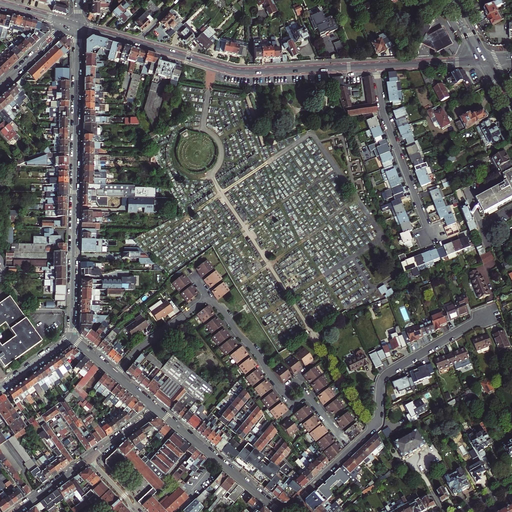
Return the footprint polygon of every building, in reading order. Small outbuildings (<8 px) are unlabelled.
[(276,11),(271,0),(256,0),(256,1),(258,5),(262,4),(265,5),(266,8),(265,9),(268,15),(276,11)] [(488,8),(491,14),(500,10),(502,8),(500,4),(501,4),(505,2),(507,0),(499,0),(499,1),(490,5),(487,7),(488,8)] [(68,13),(68,9),(62,7),(60,7),(61,3),(68,4),(68,1),(64,1),(55,1),(53,7),(52,11),(65,15),(68,13)] [(153,4),(150,1),(144,7),(146,10),(153,4)] [(296,3),(293,4),(298,15),(301,14),(296,3)] [(360,7),(362,11),(370,7),(368,3),(360,7)] [(104,5),(91,4),(91,13),(93,15),(95,15),(99,15),(99,9),(108,9),(108,5),(104,5)] [(120,5),(119,7),(111,14),(114,16),(117,19),(126,11),(125,10),(128,6),(126,4),(123,8),(120,5)] [(126,11),(117,19),(119,22),(122,25),(138,10),(136,8),(129,14),(126,11)] [(492,17),(496,22),(507,16),(506,15),(503,16),(501,12),(500,10),(491,14),(492,17)] [(176,16),(171,11),(161,20),(163,22),(162,24),(165,27),(166,28),(168,27),(171,29),(174,33),(176,31),(182,25),(174,18),(176,16)] [(141,33),(152,22),(144,13),(134,24),(137,27),(136,28),(138,30),(141,33)] [(0,14),(0,36),(5,38),(7,30),(10,18),(3,16),(0,14)] [(12,29),(16,16),(13,16),(11,15),(10,18),(7,30),(12,31),(12,29)] [(17,30),(21,18),(18,17),(16,16),(12,29),(15,29),(17,30)] [(328,33),(335,30),(329,17),(322,20),(320,19),(316,21),(316,23),(317,26),(311,29),(314,36),(318,35),(318,36),(321,35),(323,34),(323,33),(327,32),(328,33)] [(22,32),(22,31),(25,19),(23,18),(21,18),(17,30),(20,31),(19,33),(22,33),(22,32)] [(27,33),(28,30),(31,20),(28,20),(25,19),(22,31),(27,33)] [(31,20),(28,30),(33,31),(36,22),(34,21),(31,20)] [(213,20),(208,26),(211,29),(217,24),(213,20)] [(27,33),(26,34),(34,43),(36,41),(43,34),(38,30),(39,27),(40,23),(36,22),(33,31),(29,34),(27,33)] [(40,23),(39,27),(42,27),(41,30),(45,32),(46,28),(48,29),(48,25),(44,24),(40,23)] [(182,25),(176,31),(182,36),(184,39),(182,41),(185,44),(190,40),(195,35),(184,23),(182,25)] [(294,23),(284,28),(288,39),(291,45),(298,42),(300,41),(300,40),(306,37),(301,27),(297,29),(294,23)] [(205,28),(202,31),(197,36),(194,39),(198,42),(201,46),(208,39),(210,37),(205,31),(206,30),(205,28)] [(428,36),(425,34),(419,44),(435,53),(444,48),(451,44),(442,28),(428,36)] [(19,36),(30,47),(32,45),(34,43),(26,34),(25,34),(23,35),(22,33),(19,33),(17,34),(19,36)] [(84,47),(90,47),(102,48),(105,40),(96,37),(90,35),(84,40),(84,47)] [(19,43),(26,50),(28,49),(30,47),(19,36),(18,38),(21,42),(19,43)] [(393,47),(388,36),(375,42),(374,40),(370,42),(369,40),(367,41),(373,55),(378,53),(378,54),(381,53),(384,52),(384,51),(393,47)] [(66,52),(69,49),(69,39),(62,37),(61,39),(58,41),(59,42),(57,44),(60,48),(61,47),(66,52)] [(229,53),(232,43),(219,40),(220,37),(219,37),(217,38),(215,50),(222,52),(229,53)] [(270,38),(270,42),(271,58),(275,58),(280,58),(280,54),(280,50),(280,47),(275,47),(275,37),(270,38)] [(214,40),(212,39),(210,41),(208,39),(201,46),(204,48),(205,50),(216,40),(215,39),(214,40)] [(288,39),(280,43),(280,47),(280,50),(285,48),(287,48),(291,57),(295,55),(291,45),(288,39)] [(105,40),(102,48),(101,50),(102,52),(107,54),(111,42),(107,41),(105,40)] [(246,43),(232,40),(232,43),(246,46),(245,50),(247,50),(246,43)] [(344,52),(339,40),(332,43),(337,55),(344,52)] [(14,47),(22,54),(24,52),(26,50),(19,43),(17,45),(14,41),(11,44),(14,47)] [(22,81),(26,81),(35,81),(49,68),(66,52),(61,47),(60,48),(57,44),(59,42),(58,41),(49,50),(27,71),(20,78),(22,81)] [(113,42),(111,42),(107,54),(106,59),(112,61),(113,58),(117,43),(113,42)] [(265,48),(259,48),(260,58),(266,58),(271,58),(270,42),(266,42),(265,44),(265,48)] [(19,57),(22,54),(14,47),(11,44),(11,43),(6,48),(8,50),(16,58),(17,59),(19,57)] [(119,59),(123,45),(119,44),(117,43),(113,58),(116,59),(116,58),(119,59)] [(245,57),(247,50),(245,50),(246,46),(232,43),(229,53),(237,55),(245,57)] [(126,58),(129,47),(125,46),(123,45),(119,59),(125,61),(126,60),(126,58)] [(135,60),(138,50),(133,48),(129,47),(126,58),(135,60)] [(12,62),(16,58),(8,50),(0,57),(0,70),(2,73),(8,67),(7,67),(12,62)] [(142,65),(146,52),(142,51),(138,50),(135,60),(134,62),(132,68),(135,68),(136,64),(137,62),(141,63),(141,65),(142,65)] [(149,66),(152,54),(149,53),(146,52),(142,65),(140,72),(145,74),(147,65),(149,66)] [(153,74),(157,61),(158,56),(155,55),(152,54),(149,66),(147,73),(151,74),(149,81),(151,82),(151,81),(153,74)] [(169,65),(157,61),(153,74),(169,79),(173,66),(169,65)] [(83,71),(83,77),(94,77),(94,65),(83,65),(83,71)] [(176,67),(173,66),(169,79),(168,84),(174,86),(180,68),(176,67)] [(54,68),(54,81),(69,81),(69,76),(69,68),(54,68)] [(450,87),(451,87),(463,81),(467,89),(472,86),(467,76),(464,70),(457,70),(452,73),(453,76),(450,77),(453,82),(451,83),(450,81),(448,82),(450,87)] [(433,84),(428,71),(421,72),(427,87),(433,84)] [(398,90),(403,90),(401,80),(399,81),(397,73),(388,74),(389,81),(387,82),(387,84),(388,92),(398,90)] [(332,82),(342,106),(345,115),(363,113),(371,112),(376,111),(371,76),(367,76),(364,76),(368,103),(351,106),(348,95),(349,94),(348,83),(343,83),(343,77),(331,78),(332,80),(332,82)] [(125,97),(127,97),(133,99),(138,79),(134,78),(131,77),(125,97)] [(25,87),(26,81),(22,81),(20,78),(18,79),(16,81),(22,87),(25,87)] [(157,83),(151,81),(151,82),(143,108),(154,130),(154,131),(157,122),(150,108),(157,83)] [(449,95),(442,82),(441,83),(434,87),(442,100),(449,95)] [(11,86),(9,88),(16,96),(23,103),(26,101),(22,97),(24,94),(13,84),(11,86)] [(16,96),(9,88),(6,90),(4,92),(20,109),(22,107),(14,98),(16,96)] [(398,90),(388,92),(389,98),(390,102),(392,101),(393,105),(402,104),(401,100),(400,101),(398,90)] [(9,104),(15,110),(16,109),(18,111),(20,109),(4,92),(2,95),(0,96),(0,97),(7,105),(9,104)] [(7,105),(0,97),(0,108),(12,120),(14,118),(7,110),(9,108),(7,105)] [(435,106),(427,110),(433,121),(438,119),(442,127),(450,122),(443,110),(442,108),(437,111),(435,108),(436,107),(435,106)] [(62,118),(68,118),(68,113),(68,108),(52,107),(47,107),(47,111),(50,111),(50,110),(51,110),(51,113),(58,113),(63,113),(63,115),(62,115),(62,118)] [(0,117),(3,121),(7,125),(12,120),(0,108),(0,117)] [(402,109),(394,112),(396,118),(395,119),(397,122),(399,129),(409,125),(405,115),(402,109)] [(52,118),(58,118),(58,113),(51,113),(51,110),(50,110),(50,111),(47,111),(46,118),(52,118)] [(467,128),(474,124),(481,120),(487,117),(486,115),(488,114),(487,113),(486,111),(484,111),(483,110),(477,113),(476,113),(472,115),(470,111),(461,116),(467,128)] [(374,121),(371,112),(363,113),(369,129),(378,126),(376,122),(375,120),(374,121)] [(482,138),(498,130),(497,128),(498,128),(496,125),(495,126),(494,124),(493,123),(492,123),(490,120),(483,124),(481,120),(474,124),(482,138)] [(7,125),(3,121),(0,124),(0,132),(8,141),(12,138),(14,141),(19,137),(7,125)] [(97,122),(82,122),(82,129),(82,135),(97,135),(97,122)] [(415,141),(413,136),(409,125),(399,129),(401,134),(402,136),(403,136),(404,140),(406,139),(408,144),(415,141)] [(379,130),(378,126),(369,129),(374,143),(382,140),(379,132),(380,132),(379,130)] [(154,131),(154,130),(144,136),(145,139),(155,133),(154,131)] [(498,131),(498,130),(482,138),(486,144),(487,144),(490,142),(491,144),(492,143),(493,144),(495,143),(496,144),(500,142),(501,140),(500,138),(501,137),(501,135),(500,134),(501,133),(499,130),(498,131)] [(378,156),(388,152),(387,149),(383,139),(382,140),(374,143),(369,145),(371,151),(374,149),(377,156),(378,156)] [(410,157),(419,153),(415,141),(408,144),(406,145),(408,149),(407,150),(408,151),(410,157)] [(497,167),(510,160),(508,156),(507,154),(507,153),(506,152),(504,151),(503,151),(501,152),(501,153),(492,158),(497,167)] [(382,160),(385,168),(392,165),(390,160),(391,160),(390,158),(388,152),(378,156),(380,160),(382,160)] [(54,166),(67,166),(67,163),(67,158),(67,153),(54,153),(52,153),(51,153),(49,153),(45,155),(39,157),(31,160),(24,162),(25,165),(45,165),(45,157),(53,157),(54,157),(54,166)] [(415,168),(424,164),(419,153),(410,157),(412,162),(413,163),(415,168)] [(442,160),(444,164),(446,163),(447,164),(456,159),(456,157),(454,154),(442,160)] [(484,161),(482,157),(473,162),(475,166),(484,161)] [(504,174),(511,169),(511,163),(510,160),(497,167),(496,168),(501,175),(504,174)] [(424,164),(415,168),(417,172),(416,172),(417,174),(419,179),(433,174),(430,167),(429,168),(427,163),(424,164)] [(385,168),(390,180),(398,177),(396,172),(395,170),(395,171),(392,165),(385,168)] [(511,169),(504,174),(508,181),(476,198),(484,213),(511,197),(511,169)] [(435,181),(433,174),(419,179),(421,183),(422,187),(435,181)] [(393,188),(401,185),(400,181),(398,177),(390,180),(393,188)] [(81,190),(81,196),(106,196),(154,197),(154,186),(133,186),(133,184),(101,184),(99,184),(98,184),(92,184),(82,183),(81,190)] [(403,190),(401,185),(393,188),(390,189),(387,191),(390,198),(396,195),(398,199),(404,197),(403,193),(404,193),(403,190)] [(434,201),(443,198),(438,185),(429,189),(432,195),(434,201)] [(95,201),(97,206),(106,206),(106,196),(81,196),(81,203),(81,206),(86,206),(86,201),(95,201)] [(446,206),(443,198),(434,201),(436,206),(437,210),(446,206)] [(397,216),(406,213),(405,209),(401,199),(381,207),(383,212),(391,209),(394,217),(397,216)] [(467,203),(460,206),(462,211),(470,232),(476,229),(473,221),(474,221),(467,203)] [(445,217),(450,215),(446,206),(437,210),(439,215),(441,219),(445,217)] [(401,224),(408,221),(407,219),(408,218),(407,216),(406,213),(397,216),(401,224)] [(456,223),(453,214),(450,215),(445,217),(448,226),(452,235),(461,232),(458,222),(456,223)] [(25,220),(25,227),(65,228),(66,222),(66,217),(56,217),(56,221),(25,220)] [(409,231),(412,230),(411,227),(410,224),(409,225),(408,221),(401,224),(404,233),(409,231)] [(81,233),(81,238),(95,239),(95,228),(81,228),(81,233)] [(52,229),(42,229),(42,237),(32,237),(32,244),(59,244),(59,237),(52,237),(52,229)] [(410,235),(409,231),(404,233),(401,234),(406,248),(412,246),(410,241),(411,240),(410,238),(411,237),(410,235)] [(463,249),(464,252),(469,250),(468,247),(470,246),(467,237),(464,238),(459,240),(463,249)] [(97,239),(95,239),(81,238),(81,244),(80,251),(95,251),(95,242),(97,242),(97,239)] [(463,249),(459,240),(455,242),(452,243),(455,252),(463,249)] [(455,252),(452,243),(444,246),(437,249),(440,258),(455,252)] [(32,244),(12,244),(5,244),(5,251),(13,252),(51,252),(65,252),(65,248),(65,244),(59,244),(32,244)] [(479,256),(485,253),(484,248),(483,249),(481,245),(476,247),(479,256)] [(13,252),(5,251),(5,260),(13,260),(13,257),(13,252)] [(422,255),(425,264),(426,266),(434,263),(433,261),(437,259),(434,251),(430,253),(430,252),(427,253),(422,255)] [(479,256),(482,263),(492,257),(490,254),(489,251),(485,253),(479,256)] [(46,263),(46,267),(65,267),(65,260),(65,252),(51,252),(51,262),(48,262),(46,263)] [(138,258),(138,263),(154,264),(143,252),(122,252),(122,254),(122,257),(138,258)] [(418,267),(414,258),(410,259),(406,261),(405,259),(408,258),(406,253),(399,256),(405,271),(413,268),(415,272),(419,270),(418,267)] [(418,267),(425,264),(422,255),(418,256),(414,258),(418,267)] [(206,260),(195,268),(198,272),(198,271),(199,272),(200,273),(199,273),(201,276),(212,267),(206,260)] [(207,284),(210,287),(221,279),(215,271),(204,280),(206,283),(207,282),(207,283),(208,284),(207,284)] [(469,274),(478,299),(483,297),(489,295),(482,276),(479,277),(477,271),(469,274)] [(185,278),(182,275),(172,284),(178,291),(189,282),(187,279),(186,280),(185,279),(185,278)] [(101,289),(109,289),(124,289),(135,290),(136,278),(120,277),(120,280),(80,279),(80,283),(101,284),(101,289)] [(184,299),(195,290),(192,287),(191,287),(190,286),(191,285),(189,282),(178,291),(184,299)] [(221,282),(211,291),(214,295),(214,294),(215,295),(215,296),(214,296),(217,299),(228,290),(221,282)] [(64,289),(64,286),(49,286),(49,292),(54,292),(54,300),(64,300),(64,289)] [(386,299),(394,295),(391,289),(387,291),(385,286),(378,289),(381,296),(383,295),(386,299)] [(458,303),(454,304),(459,317),(463,315),(468,314),(465,305),(468,304),(464,295),(460,297),(461,298),(456,300),(458,303)] [(0,363),(3,368),(40,341),(8,296),(0,301),(0,363)] [(172,310),(165,300),(149,312),(155,319),(159,317),(161,315),(162,317),(172,310)] [(96,348),(111,330),(112,329),(139,306),(135,301),(123,311),(108,324),(102,331),(105,334),(104,336),(101,333),(91,344),(93,346),(96,348)] [(459,317),(454,304),(445,308),(446,313),(442,314),(446,322),(453,319),(459,317)] [(202,323),(213,314),(210,311),(209,311),(208,310),(210,309),(207,306),(196,315),(202,323)] [(431,322),(435,332),(440,330),(439,328),(442,327),(447,325),(442,314),(430,319),(431,322)] [(79,323),(79,325),(90,325),(90,322),(93,322),(93,321),(96,321),(96,315),(79,315),(79,317),(79,323)] [(125,328),(131,337),(138,332),(147,325),(140,315),(134,319),(135,321),(125,328)] [(219,322),(216,318),(205,327),(212,335),(223,326),(221,323),(220,324),(219,323),(218,322),(219,322)] [(94,333),(90,330),(83,337),(87,340),(91,344),(101,333),(102,331),(108,324),(104,320),(94,333)] [(430,334),(436,332),(435,332),(431,322),(423,325),(424,326),(419,328),(422,336),(422,337),(427,335),(428,335),(430,334)] [(80,334),(83,337),(90,330),(90,325),(79,325),(79,333),(80,333),(80,334)] [(400,333),(398,326),(395,328),(396,332),(389,334),(392,340),(389,341),(390,344),(392,349),(393,350),(397,349),(399,350),(400,350),(402,350),(406,348),(405,344),(400,333)] [(419,328),(418,326),(400,333),(405,344),(410,342),(414,341),(416,340),(416,339),(418,338),(422,336),(419,328)] [(224,332),(222,329),(210,338),(217,346),(225,339),(223,336),(225,334),(224,333),(223,332),(224,332)] [(111,330),(96,348),(98,350),(101,352),(109,342),(116,334),(111,330)] [(510,346),(502,331),(497,334),(492,336),(499,352),(510,346)] [(472,342),(477,353),(489,348),(489,347),(492,346),(488,336),(484,337),(480,338),(472,342)] [(117,348),(114,346),(106,356),(108,358),(110,360),(119,350),(126,342),(124,340),(117,348)] [(226,341),(218,348),(224,356),(236,347),(233,344),(232,343),(231,342),(229,344),(226,341)] [(113,345),(109,342),(101,352),(103,354),(106,356),(114,346),(115,345),(114,343),(113,345)] [(375,350),(367,353),(375,368),(382,365),(380,362),(386,359),(390,357),(391,356),(389,353),(390,353),(389,350),(392,349),(390,344),(387,345),(387,346),(382,348),(382,350),(376,352),(375,350)] [(79,362),(84,357),(72,347),(69,348),(65,351),(61,353),(65,360),(67,359),(65,357),(70,354),(77,360),(79,362)] [(235,365),(246,356),(243,352),(242,353),(242,352),(241,351),(242,351),(240,348),(229,357),(235,365)] [(308,362),(311,360),(303,349),(295,355),(303,366),(306,364),(306,363),(306,362),(307,362),(308,362)] [(124,354),(119,350),(110,360),(113,362),(115,364),(124,354)] [(457,353),(450,356),(454,366),(468,361),(464,350),(457,353)] [(367,364),(361,351),(357,354),(357,355),(346,361),(350,370),(358,366),(362,364),(363,366),(367,364)] [(65,360),(61,353),(59,355),(56,356),(64,367),(68,364),(65,360)] [(140,355),(125,372),(127,374),(130,376),(133,372),(132,372),(136,368),(140,364),(141,362),(145,358),(147,361),(150,363),(153,366),(154,367),(156,368),(159,370),(163,366),(148,354),(146,357),(145,356),(144,358),(140,355)] [(64,367),(56,356),(54,358),(52,360),(60,370),(64,367)] [(168,378),(184,392),(191,397),(195,401),(197,402),(200,405),(213,390),(172,356),(163,366),(159,370),(159,371),(163,374),(165,376),(168,378)] [(438,372),(454,366),(450,356),(442,358),(435,361),(438,372)] [(86,359),(84,357),(79,362),(77,360),(71,368),(75,374),(79,370),(81,368),(88,360),(86,359)] [(284,363),(293,374),(296,371),(296,370),(297,369),(298,370),(301,368),(292,357),(284,363)] [(250,362),(248,359),(237,368),(243,375),(254,367),(252,364),(251,364),(250,364),(250,363),(250,362)] [(50,361),(48,362),(57,374),(58,373),(57,372),(60,370),(52,360),(50,361)] [(90,362),(88,360),(81,368),(86,372),(92,364),(90,362)] [(57,374),(48,362),(47,363),(45,365),(52,375),(55,374),(57,376),(58,375),(57,374)] [(82,386),(97,368),(92,364),(86,372),(84,374),(77,382),(82,386)] [(135,380),(143,371),(147,366),(145,364),(144,364),(141,368),(140,367),(141,365),(140,364),(136,368),(132,372),(133,372),(130,376),(132,378),(135,380)] [(52,375),(45,365),(43,366),(41,368),(48,378),(52,375)] [(308,378),(310,381),(322,372),(315,365),(307,371),(309,374),(307,376),(308,377),(309,378),(308,378)] [(410,378),(413,385),(430,378),(429,375),(433,374),(430,365),(426,367),(426,366),(417,370),(408,373),(410,378)] [(285,379),(289,377),(280,366),(272,372),(281,383),(284,381),(283,380),(284,379),(285,379)] [(38,369),(36,371),(44,382),(45,383),(46,382),(45,381),(49,379),(48,378),(41,368),(38,369)] [(251,386),(262,378),(259,374),(259,375),(258,374),(258,373),(259,372),(256,369),(245,378),(251,386)] [(44,382),(36,371),(34,373),(31,374),(37,382),(39,381),(41,384),(44,382)] [(147,375),(143,371),(135,380),(137,382),(139,384),(147,375)] [(99,377),(93,384),(92,387),(99,393),(101,392),(102,391),(103,392),(104,391),(112,381),(107,377),(103,373),(99,377)] [(39,386),(37,382),(31,374),(29,376),(26,378),(32,386),(34,384),(37,388),(39,386)] [(152,379),(147,375),(139,384),(142,386),(144,388),(152,380),(152,379)] [(319,390),(327,383),(321,376),(310,385),(312,388),(313,387),(313,388),(314,389),(317,387),(319,390)] [(24,380),(21,382),(27,389),(29,388),(31,392),(32,391),(34,389),(32,386),(26,378),(24,380)] [(180,398),(184,392),(168,378),(164,383),(153,396),(161,403),(170,410),(180,398)] [(391,384),(394,391),(396,390),(397,394),(405,391),(410,389),(414,387),(413,385),(410,378),(406,379),(406,378),(400,380),(391,384)] [(45,383),(48,388),(53,385),(49,379),(45,381),(46,382),(45,383)] [(159,379),(156,383),(148,392),(151,394),(153,396),(164,383),(159,379)] [(488,379),(481,384),(488,395),(495,391),(488,379)] [(148,392),(156,383),(152,380),(144,388),(146,390),(148,392)] [(39,386),(44,392),(48,388),(45,383),(44,382),(41,384),(39,381),(37,382),(39,386)] [(114,383),(112,381),(104,391),(108,394),(116,385),(114,383)] [(267,384),(264,381),(253,389),(260,397),(271,388),(269,385),(268,386),(267,385),(266,384),(267,384)] [(27,389),(21,382),(19,383),(16,385),(22,393),(24,397),(27,395),(30,393),(27,389)] [(40,397),(45,393),(44,392),(39,386),(37,388),(34,384),(32,386),(34,389),(38,394),(39,395),(40,397)] [(14,387),(12,389),(17,396),(20,400),(22,398),(20,394),(22,393),(16,385),(14,387)] [(119,387),(116,385),(108,394),(106,397),(104,399),(106,401),(108,399),(110,401),(114,397),(121,389),(119,387)] [(78,390),(74,387),(73,387),(72,389),(79,394),(83,398),(84,399),(88,394),(80,388),(78,390)] [(248,398),(244,392),(240,387),(238,389),(241,391),(238,394),(246,401),(247,399),(248,398)] [(326,388),(316,397),(319,400),(320,400),(320,401),(319,402),(322,405),(333,396),(326,388)] [(8,394),(9,395),(10,396),(15,403),(17,401),(15,398),(17,396),(12,389),(9,390),(7,392),(7,393),(8,394)] [(69,393),(74,397),(75,398),(79,394),(72,389),(70,391),(67,394),(68,395),(69,393)] [(116,402),(125,392),(123,390),(121,389),(114,397),(117,399),(115,401),(116,402)] [(115,405),(118,408),(129,395),(127,394),(125,392),(116,402),(117,403),(115,405)] [(191,397),(184,392),(180,398),(186,403),(191,397)] [(267,408),(278,400),(275,396),(274,397),(274,396),(273,395),(274,395),(272,392),(261,400),(267,408)] [(233,395),(232,396),(242,405),(244,403),(246,401),(238,394),(236,397),(233,395)] [(122,411),(133,398),(131,397),(129,395),(118,408),(121,411),(122,411)] [(241,406),(242,405),(232,396),(231,397),(234,399),(232,402),(239,408),(241,406)] [(31,401),(30,402),(40,415),(44,413),(33,397),(30,399),(31,401)] [(191,407),(195,401),(191,397),(186,403),(191,407)] [(135,400),(133,398),(122,411),(125,415),(136,402),(135,400)] [(183,408),(186,403),(180,398),(170,410),(173,412),(176,415),(183,408)] [(328,412),(330,415),(341,407),(335,399),(324,408),(326,411),(327,410),(328,411),(328,412)] [(412,401),(403,406),(405,410),(406,412),(408,411),(409,413),(405,415),(410,424),(418,420),(416,416),(427,410),(421,399),(414,404),(412,401)] [(5,400),(0,402),(0,404),(3,408),(8,404),(7,402),(6,401),(5,400)] [(61,407),(61,408),(66,404),(64,402),(63,400),(57,403),(59,405),(60,406),(61,407)] [(191,407),(187,411),(180,419),(183,421),(185,423),(191,415),(189,413),(190,411),(190,412),(191,410),(191,409),(194,406),(197,402),(195,401),(191,407)] [(143,407),(136,402),(125,415),(128,419),(143,409),(143,408),(143,407)] [(227,402),(226,403),(236,412),(238,410),(239,408),(232,402),(230,404),(227,402)] [(253,411),(256,407),(253,404),(251,406),(247,402),(244,406),(249,410),(250,408),(253,411)] [(228,407),(226,409),(234,415),(235,414),(236,412),(226,403),(225,405),(228,407)] [(282,406),(280,403),(269,411),(275,419),(286,410),(284,407),(283,408),(282,407),(282,406)] [(8,404),(3,408),(6,413),(11,409),(10,406),(8,404)] [(66,404),(61,408),(62,409),(65,413),(70,409),(68,407),(66,404)] [(200,405),(192,414),(191,415),(185,423),(190,427),(195,431),(206,418),(200,413),(203,410),(202,407),(200,405)] [(53,406),(48,410),(53,416),(55,415),(58,413),(56,410),(53,406)] [(306,409),(304,406),(293,415),(299,423),(307,416),(305,413),(307,411),(307,410),(306,409)] [(262,415),(256,407),(253,411),(250,408),(249,410),(259,418),(260,417),(262,415)] [(118,408),(116,411),(124,422),(127,420),(128,419),(125,415),(122,411),(121,411),(118,408)] [(180,419),(187,411),(183,408),(176,415),(178,417),(180,419)] [(6,413),(9,417),(15,414),(13,411),(11,409),(6,413)] [(58,413),(61,417),(62,418),(66,415),(65,413),(62,409),(58,413)] [(70,409),(65,413),(66,415),(68,418),(73,414),(71,412),(70,409)] [(221,409),(220,410),(231,419),(232,417),(234,415),(226,409),(224,411),(221,409)] [(53,416),(48,410),(44,413),(49,419),(51,418),(53,416)] [(222,414),(220,416),(228,422),(229,420),(231,419),(220,410),(219,412),(222,414)] [(251,414),(249,416),(256,422),(257,420),(259,418),(249,410),(248,411),(251,414)] [(124,422),(116,411),(112,415),(120,425),(123,423),(124,422)] [(6,413),(1,416),(3,419),(4,421),(9,417),(6,413)] [(40,416),(43,420),(45,422),(48,420),(49,419),(44,413),(40,415),(40,416)] [(206,418),(195,431),(197,433),(200,435),(209,423),(206,421),(212,415),(210,413),(206,418)] [(242,418),(243,417),(238,413),(234,418),(241,424),(243,423),(240,421),(242,419),(242,418)] [(345,413),(335,422),(337,425),(338,425),(339,426),(338,427),(340,430),(352,421),(345,413)] [(15,414),(9,417),(13,422),(18,418),(16,416),(15,414)] [(71,422),(72,423),(77,420),(75,417),(73,414),(68,418),(71,422)] [(112,414),(108,417),(116,428),(118,426),(120,425),(112,415),(112,414)] [(71,422),(68,418),(66,415),(62,418),(65,422),(67,425),(71,422)] [(244,415),(243,417),(253,426),(254,424),(256,422),(249,416),(247,418),(244,415)] [(219,421),(225,426),(226,424),(228,422),(220,416),(218,418),(216,416),(215,417),(219,421)] [(9,417),(4,421),(6,423),(7,425),(13,422),(9,417)] [(94,431),(90,433),(97,442),(101,439),(105,436),(96,423),(92,417),(83,423),(85,425),(89,423),(94,431)] [(116,428),(108,417),(107,417),(104,419),(107,423),(105,424),(111,432),(114,430),(116,428)] [(243,423),(246,426),(250,429),(251,428),(253,426),(243,417),(242,418),(242,419),(240,421),(243,423)] [(18,418),(13,422),(16,426),(21,422),(20,421),(20,420),(18,418)] [(148,422),(152,426),(157,431),(164,424),(156,418),(153,418),(148,422)] [(309,418),(301,425),(307,433),(319,423),(316,421),(315,420),(314,419),(312,421),(309,418)] [(98,422),(96,423),(105,436),(108,434),(109,433),(111,432),(105,424),(102,420),(101,419),(98,422)] [(284,423),(280,425),(288,436),(296,430),(288,419),(285,421),(285,422),(284,423)] [(77,420),(72,423),(76,428),(76,429),(78,427),(81,425),(79,422),(77,420)] [(482,427),(477,430),(487,447),(490,445),(490,444),(491,443),(493,442),(481,420),(479,421),(481,424),(480,424),(481,425),(482,427)] [(13,422),(7,425),(9,427),(10,428),(11,430),(16,426),(13,422)] [(21,422),(16,426),(19,431),(23,428),(25,427),(23,424),(21,422)] [(47,426),(45,422),(40,425),(44,430),(44,431),(49,428),(47,426)] [(71,422),(67,425),(69,428),(71,431),(76,428),(72,423),(71,422)] [(204,439),(214,428),(211,425),(213,423),(211,422),(209,423),(200,435),(202,437),(204,439)] [(267,422),(263,428),(273,436),(274,435),(276,433),(267,422)] [(233,428),(234,427),(230,423),(226,427),(234,433),(236,431),(233,428)] [(346,436),(350,442),(361,432),(353,423),(342,432),(345,435),(346,435),(347,436),(346,436)] [(164,435),(169,429),(167,427),(164,424),(157,431),(157,432),(162,437),(164,435)] [(142,434),(148,430),(143,425),(138,429),(142,434)] [(236,425),(234,427),(244,436),(246,433),(248,432),(244,429),(240,426),(239,428),(236,425)] [(322,428),(319,425),(308,434),(314,441),(323,435),(320,432),(323,430),(322,429),(321,428),(322,428)] [(12,432),(14,434),(18,431),(19,431),(16,426),(11,430),(12,432)] [(485,453),(483,449),(473,432),(469,426),(468,427),(472,435),(470,437),(468,438),(470,443),(472,442),(481,456),(482,457),(484,456),(485,455),(485,453)] [(96,443),(87,431),(83,433),(78,427),(76,429),(80,434),(90,448),(93,445),(96,443)] [(234,433),(235,434),(241,439),(242,438),(244,436),(234,427),(233,428),(236,431),(234,433)] [(389,427),(382,431),(386,438),(393,434),(389,427)] [(52,432),(49,428),(44,431),(49,437),(54,434),(52,432)] [(76,428),(71,431),(73,434),(76,437),(80,434),(76,429),(76,428)] [(210,443),(219,432),(214,428),(204,439),(207,441),(210,443)] [(263,428),(259,431),(270,440),(271,439),(273,436),(263,428)] [(135,431),(132,433),(138,440),(140,443),(142,442),(140,439),(144,436),(142,434),(138,429),(135,431)] [(54,444),(49,437),(44,431),(44,430),(39,433),(42,438),(43,438),(56,456),(57,456),(58,458),(56,459),(62,468),(65,466),(68,464),(63,457),(58,450),(54,444)] [(221,430),(219,432),(210,443),(211,444),(213,445),(214,447),(224,436),(221,433),(223,432),(221,430)] [(487,447),(477,430),(473,432),(483,449),(484,448),(487,447)] [(261,439),(263,440),(267,443),(270,440),(259,431),(256,435),(260,438),(261,439)] [(172,444),(178,437),(176,435),(173,432),(167,440),(172,444)] [(423,446),(416,432),(394,445),(401,458),(412,452),(423,446)] [(130,435),(127,437),(133,446),(145,456),(147,454),(148,452),(146,449),(144,451),(140,448),(143,446),(140,443),(138,440),(132,433),(130,435)] [(227,433),(224,436),(214,447),(217,449),(220,452),(232,439),(229,436),(230,435),(227,433)] [(56,438),(54,434),(49,437),(54,444),(58,441),(56,438)] [(90,448),(80,434),(76,437),(85,451),(87,449),(90,448)] [(241,439),(235,434),(232,439),(220,452),(226,457),(229,459),(231,461),(238,454),(234,451),(243,441),(241,439)] [(385,449),(377,434),(373,438),(369,442),(377,450),(380,453),(385,449)] [(9,438),(8,439),(24,462),(23,464),(29,472),(30,471),(33,475),(34,474),(41,483),(46,480),(36,466),(13,435),(11,437),(9,438)] [(324,436),(316,443),(322,450),(333,441),(331,439),(330,439),(330,438),(329,437),(326,439),(324,436)] [(152,487),(136,502),(140,506),(151,496),(163,483),(156,476),(161,471),(157,467),(145,456),(133,446),(127,437),(104,460),(104,463),(113,472),(125,460),(152,487)] [(181,439),(178,437),(172,444),(174,446),(177,449),(184,441),(181,439)] [(258,440),(254,437),(251,441),(261,450),(262,449),(265,446),(261,443),(258,440)] [(172,444),(167,440),(165,442),(162,445),(170,452),(174,446),(172,444)] [(282,440),(277,446),(287,455),(288,453),(290,451),(282,440)] [(60,444),(58,441),(54,444),(58,450),(63,447),(60,444)] [(186,443),(184,441),(177,449),(182,453),(185,450),(189,446),(186,443)] [(251,441),(248,445),(251,448),(258,453),(259,453),(261,450),(251,441)] [(0,444),(0,451),(1,453),(6,459),(11,466),(16,473),(21,469),(15,460),(2,442),(0,444)] [(367,444),(365,446),(372,454),(377,450),(369,442),(367,444)] [(251,448),(248,445),(247,444),(238,454),(231,461),(247,475),(263,488),(275,474),(278,470),(275,468),(274,467),(265,459),(258,453),(251,448)] [(62,468),(56,459),(49,451),(47,452),(41,445),(38,448),(40,451),(56,472),(59,470),(62,468)] [(170,452),(162,445),(160,447),(158,450),(166,457),(170,452)] [(73,448),(74,449),(79,456),(84,452),(79,446),(76,449),(74,447),(73,448)] [(182,453),(177,449),(174,446),(170,452),(178,458),(181,456),(182,453)] [(192,448),(191,447),(190,446),(189,446),(185,450),(186,451),(187,452),(189,454),(193,449),(192,448)] [(277,452),(280,455),(284,458),(285,457),(287,455),(277,446),(274,449),(277,452)] [(313,455),(312,456),(323,468),(325,466),(327,464),(310,446),(308,449),(313,455)] [(363,448),(361,450),(368,458),(372,454),(365,446),(363,448)] [(65,450),(63,447),(58,450),(63,457),(67,454),(65,450)] [(330,447),(323,454),(330,461),(340,452),(337,449),(336,448),(335,448),(333,450),(330,447)] [(189,454),(188,456),(194,461),(196,458),(199,454),(196,452),(193,449),(189,454)] [(166,457),(158,450),(155,452),(153,454),(161,461),(166,457)] [(368,458),(361,450),(358,452),(356,454),(364,462),(368,458)] [(53,474),(56,472),(40,451),(37,454),(43,461),(40,463),(50,476),(53,474)] [(178,458),(170,452),(166,457),(174,463),(176,461),(178,458)] [(272,452),(268,456),(279,464),(280,462),(282,460),(278,457),(275,454),(272,452)] [(304,453),(301,455),(310,465),(317,473),(320,471),(323,468),(312,456),(309,459),(304,453)] [(72,460),(67,454),(63,457),(68,464),(72,460)] [(161,461),(153,454),(152,456),(150,458),(147,454),(145,456),(157,467),(161,461)] [(199,454),(196,458),(198,461),(192,468),(192,470),(194,472),(205,459),(202,457),(199,454)] [(364,462),(356,454),(354,457),(352,459),(359,467),(364,462)] [(279,464),(268,456),(265,459),(274,467),(275,468),(276,467),(279,464)] [(37,465),(36,466),(46,480),(48,478),(50,476),(40,463),(37,457),(34,460),(37,465)] [(166,457),(161,461),(157,467),(161,471),(165,474),(167,471),(171,466),(174,463),(166,457)] [(4,466),(7,469),(11,466),(6,459),(2,462),(4,466)] [(359,467),(352,459),(349,461),(347,463),(355,471),(358,474),(362,470),(359,467)] [(297,472),(307,482),(309,481),(312,478),(305,470),(297,460),(294,462),(300,470),(297,472)] [(288,466),(284,462),(281,466),(278,470),(282,473),(288,466)] [(355,471),(347,463),(345,465),(343,467),(351,475),(355,471)] [(310,465),(305,470),(312,478),(315,476),(317,473),(310,465)] [(9,472),(11,475),(16,473),(11,466),(7,469),(9,472)] [(481,474),(486,471),(485,468),(484,468),(481,469),(480,467),(475,470),(474,468),(471,466),(470,467),(470,469),(472,472),(470,473),(474,479),(477,483),(479,482),(481,481),(480,478),(481,478),(482,478),(482,476),(481,474)] [(351,475),(343,467),(340,470),(350,480),(354,484),(357,482),(351,475)] [(76,492),(80,497),(83,494),(82,492),(80,490),(79,489),(77,486),(74,482),(78,479),(81,482),(84,480),(92,473),(88,469),(85,468),(78,474),(68,481),(76,492)] [(457,472),(452,474),(462,492),(465,490),(466,489),(468,490),(469,489),(469,487),(466,482),(468,482),(460,469),(457,471),(457,472)] [(327,501),(329,499),(350,480),(340,470),(335,475),(327,482),(318,491),(327,501)] [(289,479),(291,481),(300,489),(303,486),(307,483),(307,482),(297,472),(297,471),(296,472),(290,478),(288,476),(287,478),(289,479)] [(218,487),(227,477),(224,475),(221,472),(213,480),(209,485),(211,486),(214,486),(215,484),(218,487)] [(20,479),(16,473),(11,475),(14,479),(16,482),(20,479)] [(88,483),(95,476),(93,474),(92,473),(84,480),(88,483)] [(280,478),(275,474),(263,488),(266,490),(268,492),(277,482),(280,478)] [(459,493),(462,492),(452,474),(447,477),(447,476),(444,478),(451,491),(452,490),(454,493),(453,494),(454,496),(456,496),(457,495),(457,494),(459,493)] [(97,478),(95,476),(88,483),(82,489),(80,490),(82,492),(89,485),(91,487),(98,481),(99,480),(97,478)] [(208,511),(219,500),(233,483),(230,480),(227,477),(218,487),(213,494),(217,497),(205,511),(208,511)] [(25,485),(20,479),(16,482),(19,486),(21,488),(25,485)] [(276,499),(291,481),(289,479),(285,483),(284,482),(281,485),(277,482),(268,492),(272,495),(276,499)] [(73,494),(76,492),(68,481),(65,483),(61,486),(69,497),(73,494)] [(115,499),(98,481),(91,487),(89,489),(83,494),(80,497),(82,500),(83,501),(86,499),(90,505),(96,501),(97,501),(99,500),(106,507),(105,508),(108,511),(127,511),(120,504),(120,503),(115,498),(115,499)] [(293,496),(300,489),(291,481),(276,499),(282,503),(285,503),(293,496)] [(238,487),(233,483),(219,500),(229,507),(238,496),(243,491),(238,487)] [(21,488),(25,495),(30,492),(25,485),(21,488)] [(59,488),(56,490),(62,498),(64,501),(69,497),(61,486),(59,488)] [(146,511),(170,511),(187,496),(178,486),(167,496),(166,494),(157,502),(151,496),(140,506),(146,511)] [(12,504),(6,496),(0,487),(0,496),(8,508),(10,506),(12,504)] [(17,491),(16,489),(13,491),(13,490),(11,487),(8,488),(11,493),(17,501),(20,499),(22,497),(17,491)] [(48,495),(39,502),(43,508),(46,511),(52,508),(51,507),(62,498),(56,490),(48,495)] [(183,511),(197,511),(200,509),(202,507),(198,503),(205,497),(205,498),(209,494),(204,490),(182,510),(183,511)] [(449,499),(444,490),(438,493),(440,495),(438,496),(442,503),(443,502),(443,503),(444,503),(445,503),(445,502),(445,501),(446,500),(449,499)] [(309,509),(312,511),(315,511),(327,501),(318,491),(306,502),(305,504),(309,509)] [(76,492),(73,494),(79,502),(82,500),(80,497),(76,492)] [(17,501),(11,493),(6,496),(12,504),(15,503),(17,501)] [(417,496),(406,503),(411,511),(423,511),(425,511),(417,496)] [(253,504),(255,501),(253,499),(250,497),(246,503),(251,508),(253,506),(253,504)] [(411,511),(406,503),(403,497),(401,499),(404,503),(396,507),(394,503),(391,504),(393,507),(395,511),(411,511)] [(85,511),(92,508),(90,505),(86,499),(83,501),(85,504),(78,509),(74,511),(85,511)] [(431,509),(435,507),(431,500),(429,501),(428,499),(423,501),(428,510),(431,509)] [(83,501),(82,500),(79,502),(75,505),(78,509),(85,504),(83,501)] [(325,511),(333,504),(332,503),(331,505),(327,501),(315,511),(325,511)] [(74,511),(78,509),(75,505),(72,507),(69,502),(66,504),(71,511),(74,511)] [(254,511),(256,511),(268,511),(256,502),(254,505),(257,507),(254,511)]
